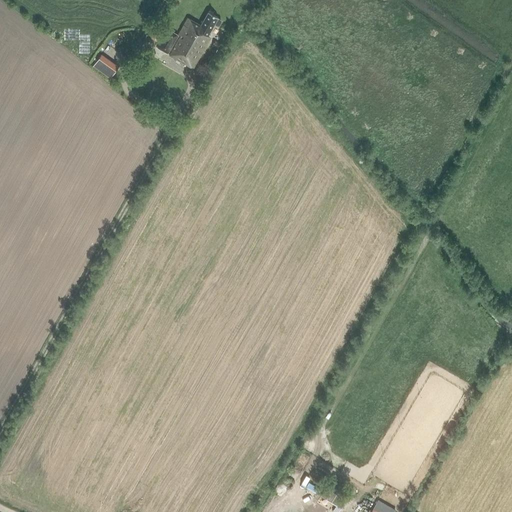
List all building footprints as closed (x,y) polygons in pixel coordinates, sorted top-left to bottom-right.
[(207,38),(215,25),(217,26),(219,26),(221,22),(221,20),(209,13),(202,26),(189,19),(179,36),(167,29),(157,47),(194,68),(210,40),(207,38)] [(156,28),(151,38),(155,41),(160,30),(156,28)] [(115,69),(98,56),(92,65),(109,77),(115,69)] [(348,497),(328,485),(321,496),(341,509),(348,497)] [(381,499),(372,511),(398,511),(399,510),(381,499)]
